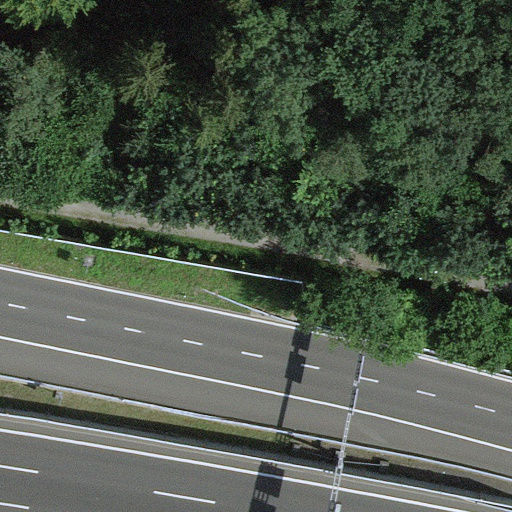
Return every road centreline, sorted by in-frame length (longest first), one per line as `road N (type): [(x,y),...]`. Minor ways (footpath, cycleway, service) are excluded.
road 1 (motorway): [(511,416),(0,302)]
road 2 (motorway): [(141,511),(0,488)]
